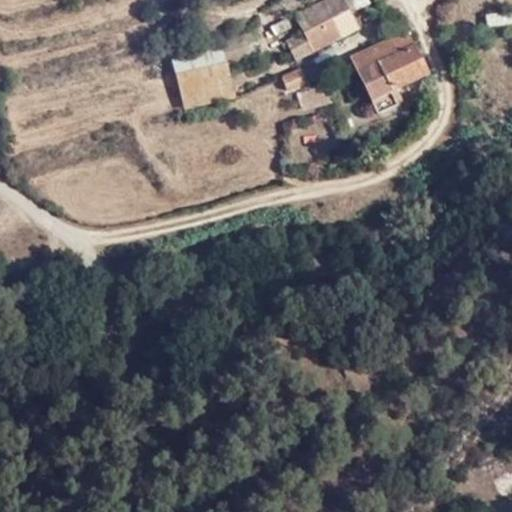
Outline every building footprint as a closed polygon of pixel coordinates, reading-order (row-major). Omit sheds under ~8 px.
[(357,26),(350,14),(342,0),(325,0),(296,15),(304,32),(286,44),(295,59),(357,26)] [(342,0),(350,14),(368,3),(366,0),(342,0)] [(292,28),(285,15),(268,24),(275,38),(292,28)] [(249,31),(222,38),(226,60),(254,54),(249,31)] [(405,32),(353,58),(380,113),(397,104),(390,90),(428,73),(405,32)] [(226,60),(222,38),(170,50),(174,72),(226,60)] [(226,60),(174,72),(181,112),(234,100),(226,60)] [(306,79),(302,70),(282,79),(288,89),(306,79)] [(329,86),(301,93),(304,108),(333,101),(329,86)]
